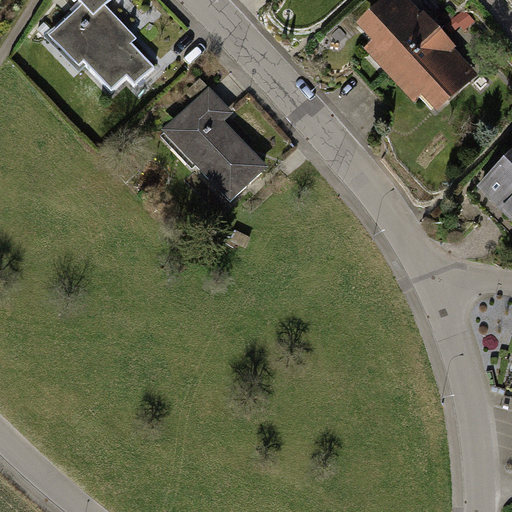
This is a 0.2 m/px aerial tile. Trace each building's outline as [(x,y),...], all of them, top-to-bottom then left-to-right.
[(62,0),(72,10),(42,37),(95,94),(134,58),(98,18),(114,3),(111,0),(62,0)] [(406,0),(389,0),(357,30),(374,48),(368,55),(416,106),(423,99),(439,117),(480,78),(458,55),(456,53),(458,51),(425,14),(423,17),(418,12),(406,0)] [(464,10),(445,28),(458,41),(476,23),(464,10)] [(211,91),(162,137),(231,208),(269,171),(223,124),(233,114),(211,91)] [(511,152),(476,186),(511,223),(511,152)]
